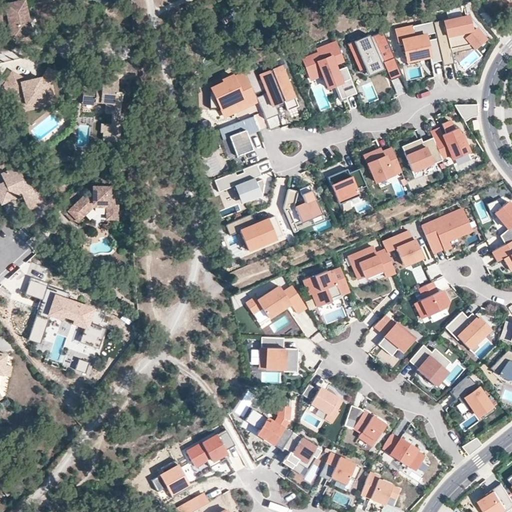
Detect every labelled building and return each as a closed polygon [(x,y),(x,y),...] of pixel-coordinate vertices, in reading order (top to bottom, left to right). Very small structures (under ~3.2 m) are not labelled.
[(9,29),(11,39),(30,35),(24,1),(0,5),(0,21),(4,21),(7,20),(9,29)] [(443,66),(453,63),(451,53),(450,49),(470,44),(474,48),(474,49),(485,39),(476,28),(470,33),(470,31),(471,30),(468,16),(444,21),(444,20),(433,22),(442,60),(443,66)] [(433,22),(396,29),(399,44),(402,43),(406,59),(419,57),(419,59),(429,57),(430,59),(431,63),(442,60),(433,22)] [(392,79),(401,75),(382,31),(370,36),(369,34),(349,43),(360,71),(365,69),(367,76),(384,69),(381,61),(384,59),(392,79)] [(343,60),(336,42),(301,55),(310,79),(322,74),(328,87),(335,84),(341,99),(356,93),(346,66),(336,70),(334,64),(343,60)] [(450,49),(451,53),(474,48),(470,44),(450,49)] [(253,67),(243,71),(244,73),(252,89),(257,101),(262,111),(265,118),(278,114),(274,103),(283,100),(287,110),(298,106),(280,59),(256,68),(260,79),(258,80),(253,67)] [(96,83),(96,87),(83,86),(83,96),(95,97),(95,101),(106,102),(105,113),(112,113),(111,124),(106,123),(105,132),(104,132),(103,140),(118,141),(120,124),(122,124),(123,113),(119,113),(121,92),(117,91),(118,78),(128,79),(129,63),(116,62),(114,77),(107,77),(107,84),(96,83)] [(128,79),(136,80),(136,72),(136,63),(129,63),(128,79)] [(0,89),(1,89),(0,88),(0,82),(2,80),(22,92),(25,103),(36,101),(35,98),(43,96),(44,98),(45,99),(55,97),(51,81),(56,72),(47,67),(44,73),(40,79),(31,81),(27,79),(11,70),(5,81),(0,77),(0,89)] [(241,94),(252,89),(244,73),(233,78),(232,75),(223,80),(224,82),(211,88),(212,90),(210,107),(221,108),(224,116),(241,108),(237,100),(243,98),(241,94)] [(107,77),(97,76),(96,83),(107,84),(107,77)] [(45,99),(44,98),(43,96),(35,98),(36,101),(25,103),(22,92),(2,80),(0,82),(0,88),(1,89),(2,86),(16,94),(20,111),(44,106),(46,105),(46,104),(45,99)] [(257,101),(252,89),(241,94),(243,98),(237,100),(241,108),(257,101)] [(95,97),(83,96),(82,104),(95,105),(95,101),(95,97)] [(477,104),(466,104),(457,110),(464,122),(471,117),(477,116),(477,104)] [(258,130),(253,115),(218,129),(222,139),(228,136),(236,156),(252,149),(246,134),(245,130),(248,129),(249,133),(258,130)] [(432,137),(440,156),(449,152),(451,157),(470,149),(463,132),(461,132),(459,127),(456,128),(452,119),(441,123),(445,133),(446,137),(444,138),(442,134),(439,128),(430,132),(432,137)] [(432,164),(442,160),(440,156),(432,137),(422,142),(421,140),(415,143),(414,141),(401,146),(412,171),(431,163),(432,164)] [(375,181),(401,171),(391,148),(381,152),(380,151),(377,152),(376,150),(364,155),(375,181)] [(0,180),(0,200),(21,192),(27,208),(45,201),(45,199),(38,182),(31,185),(28,176),(23,178),(17,164),(11,167),(3,156),(0,158),(0,171),(3,179),(0,180)] [(257,163),(243,168),(244,172),(237,175),(235,171),(214,179),(219,191),(235,185),(241,202),(260,195),(253,178),(261,175),(257,163)] [(366,185),(358,168),(348,172),(347,168),(327,176),(339,204),(359,195),(357,189),(366,185)] [(283,207),(293,231),(297,230),(294,223),(310,216),(313,223),(323,219),(309,184),(299,188),(305,202),(294,207),(297,190),(288,188),(283,207)] [(117,187),(92,186),(92,193),(87,192),(65,214),(75,223),(92,207),(106,207),(106,219),(117,219),(117,187)] [(496,199),(487,203),(491,213),(495,211),(509,229),(500,235),(504,244),(511,239),(511,206),(507,201),(502,206),(496,199)] [(422,226),(433,252),(443,248),(450,244),(448,240),(472,229),(462,208),(422,226)] [(251,213),(226,224),(230,234),(240,230),(248,249),(284,234),(276,214),(255,223),(251,213)] [(386,240),(390,250),(396,248),(403,265),(423,256),(415,239),(413,240),(409,230),(386,240)] [(511,239),(504,244),(492,251),(498,261),(502,258),(509,270),(511,268),(511,239)] [(373,245),(352,254),(356,263),(351,265),(357,278),(382,267),(380,263),(390,259),(387,252),(385,248),(376,252),(373,245)] [(347,255),(351,265),(356,263),(352,254),(347,255)] [(395,271),(390,259),(380,263),(382,267),(385,275),(395,271)] [(318,306),(332,301),(331,298),(340,294),(349,290),(341,268),(328,273),(327,270),(304,279),(310,294),(313,293),(318,306)] [(30,274),(29,277),(47,283),(47,280),(30,274)] [(66,298),(69,291),(47,283),(29,277),(24,291),(41,297),(40,301),(42,302),(40,307),(38,306),(27,337),(40,341),(50,311),(63,315),(64,312),(73,315),(72,318),(85,323),(79,339),(98,346),(105,326),(86,319),(91,307),(66,298)] [(432,281),(419,288),(424,298),(414,303),(422,318),(445,307),(447,301),(441,289),(437,291),(432,281)] [(255,297),(246,303),(252,312),(261,307),(268,317),(290,302),(297,313),(306,307),(292,286),(283,292),(279,285),(257,299),(255,297)] [(461,311),(445,327),(457,340),(460,337),(468,346),(474,340),(476,342),(490,328),(479,317),(477,318),(474,315),(469,319),(461,311)] [(385,314),(374,326),(381,332),(383,329),(387,332),(385,335),(377,344),(390,356),(398,347),(402,350),(413,337),(385,314)] [(293,337),(270,336),(270,367),(293,369),(293,371),(306,371),(307,348),(293,348),(293,337)] [(476,342),(474,340),(468,346),(474,352),(480,346),(476,342)] [(431,352),(423,344),(409,360),(416,366),(420,361),(422,363),(417,368),(436,386),(449,372),(444,367),(450,361),(435,348),(431,352)] [(511,351),(507,350),(490,368),(498,375),(499,373),(511,377),(511,351)] [(85,370),(89,359),(84,358),(82,363),(76,361),(74,367),(85,370)] [(468,375),(449,391),(456,398),(459,395),(467,409),(470,407),(476,416),(480,413),(483,418),(494,411),(479,387),(468,375)] [(318,390),(308,383),(301,394),(311,400),(309,402),(326,413),(323,418),(330,423),(337,413),(335,412),(341,402),(319,388),(318,390)] [(351,405),(344,425),(353,428),(353,427),(361,432),(358,436),(372,444),(386,422),(377,416),(375,418),(368,413),(362,409),(351,405)] [(282,447),(292,432),(284,427),(288,420),(289,407),(278,406),(278,416),(274,422),(252,408),(245,419),(259,428),(256,433),(272,443),(272,444),(281,450),(282,447)] [(225,450),(234,445),(226,429),(186,452),(194,466),(205,460),(210,467),(220,461),(218,457),(227,452),(225,450)] [(320,450),(292,432),(282,447),(289,451),(287,454),(282,462),(291,468),(296,462),(307,469),(320,450)] [(399,439),(391,434),(383,447),(391,452),(390,454),(406,465),(407,463),(416,469),(424,456),(415,450),(417,447),(401,437),(399,439)] [(481,447),(475,439),(460,448),(460,449),(464,447),(470,455),(481,447)] [(229,456),(227,452),(218,457),(220,461),(229,456)] [(360,467),(329,453),(319,476),(328,480),(330,476),(346,483),(349,476),(355,479),(360,467)] [(188,483),(175,460),(160,468),(163,473),(150,479),(157,491),(165,486),(171,497),(184,491),(182,486),(188,483)] [(307,469),(296,462),(291,468),(303,476),(307,469)] [(379,476),(369,472),(360,493),(385,503),(388,494),(396,497),(399,489),(392,486),(392,485),(378,479),(379,476)] [(16,488),(9,479),(0,485),(6,494),(16,488)] [(498,511),(501,510),(501,511),(503,511),(511,505),(511,500),(501,483),(486,494),(486,495),(478,501),(485,511),(498,511)] [(178,511),(189,511),(207,501),(202,493),(177,508),(178,511)] [(392,506),(396,497),(388,494),(385,503),(392,506)]
